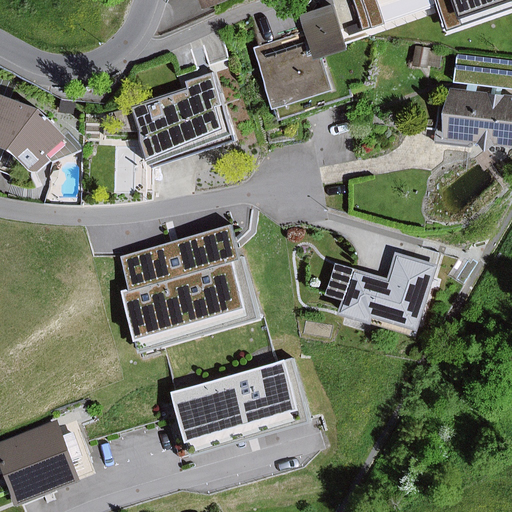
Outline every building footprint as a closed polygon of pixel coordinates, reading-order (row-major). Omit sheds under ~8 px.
[(239,0),(209,0),(213,11),(239,0)] [(511,0),(455,0),(461,18),(511,0)] [(353,51),(337,2),(303,14),(309,30),(257,48),(279,111),(336,91),(326,60),(353,51)] [(419,48),(415,66),(431,69),(434,51),(419,48)] [(511,59),(459,53),(456,83),(511,89),(511,59)] [(232,105),(218,72),(189,82),(191,89),(135,108),(143,131),(149,138),(159,161),(235,130),(226,107),(232,105)] [(85,149),(48,109),(15,96),(20,83),(0,75),(0,163),(11,168),(16,168),(19,165),(24,153),(39,169),(41,171),(44,172),(47,171),(49,170),(60,160),(85,149)] [(511,147),(511,95),(453,89),(451,113),(440,112),(437,143),(475,147),(475,144),(487,145),(495,153),(503,146),(511,147)] [(79,102),(64,101),(63,113),(78,114),(79,102)] [(267,319),(238,224),(125,257),(135,290),(128,292),(147,355),(267,319)] [(427,331),(446,265),(398,251),(391,278),(340,263),(330,296),(349,301),(345,315),(380,325),(382,319),(427,331)] [(310,411),(295,359),(179,392),(195,444),(310,411)] [(62,419),(0,444),(0,455),(22,508),(87,481),(78,460),(87,457),(77,432),(69,436),(62,419)]
